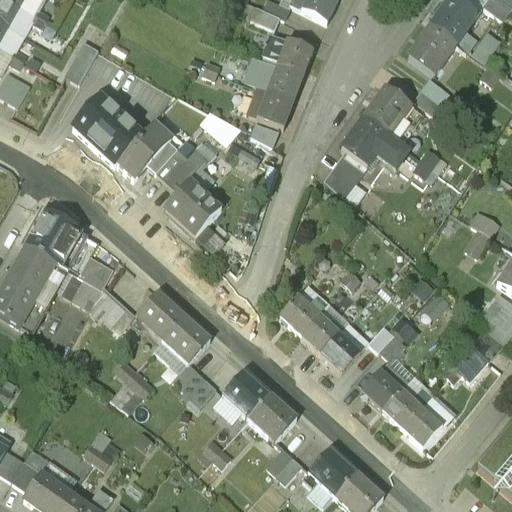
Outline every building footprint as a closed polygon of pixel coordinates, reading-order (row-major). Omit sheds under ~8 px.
[(0,0),(0,2),(17,12),(23,0),(0,0)] [(249,3),(243,0),(234,0),(233,3),(246,9),(249,3)] [(330,0),(312,0),(312,2),(309,1),(302,16),(324,28),(337,3),(330,0)] [(17,12),(0,2),(0,28),(5,32),(17,12)] [(475,20),(451,2),(429,32),(454,50),(475,20)] [(246,9),(233,3),(229,9),(242,16),(246,9)] [(279,25),(255,14),(250,26),(274,37),(279,25)] [(48,22),(38,16),(34,22),(45,28),(48,22)] [(45,28),(34,22),(31,28),(42,34),(45,28)] [(454,50),(429,32),(407,63),(432,81),(454,50)] [(310,57),(270,42),(267,49),(262,51),(265,56),(262,63),(263,63),(277,69),(276,73),(279,74),(301,83),(310,57)] [(26,62),(15,56),(11,62),(22,68),(26,62)] [(22,68),(11,62),(8,68),(19,74),(22,68)] [(277,69),(263,63),(261,67),(276,73),(277,69)] [(506,71),(495,63),(487,74),(498,82),(506,71)] [(219,73),(206,68),(204,74),(217,79),(219,73)] [(217,79),(204,74),(201,81),(214,86),(217,79)] [(301,83),(279,74),(276,84),(272,82),(266,98),(270,100),(291,108),(301,83)] [(498,82),(487,74),(479,85),(490,93),(498,82)] [(0,103),(13,110),(25,86),(1,75),(0,77),(0,103)] [(430,117),(443,95),(426,85),(413,107),(430,117)] [(409,113),(384,95),(363,124),(396,149),(408,133),(399,126),(409,113)] [(291,108),(270,100),(266,109),(262,108),(256,124),(282,134),(291,108)] [(142,143),(100,105),(73,135),(115,173),(116,172),(142,143)] [(224,151),(236,135),(207,112),(194,128),(224,151)] [(396,149),(363,124),(341,155),(366,173),(374,161),(394,176),(408,157),(396,149)] [(277,138),(255,130),(251,143),(271,154),(277,138)] [(142,143),(116,172),(134,188),(147,174),(168,150),(150,134),(142,143)] [(168,150),(147,174),(154,181),(157,178),(176,157),(168,150)] [(251,171),(257,163),(241,151),(234,159),(251,171)] [(176,157),(157,178),(179,198),(188,188),(208,166),(196,155),(186,166),(176,157)] [(439,163),(428,155),(420,166),(431,174),(439,163)] [(342,163),(323,188),(342,205),(362,178),(342,163)] [(431,174),(420,166),(412,177),(423,185),(431,174)] [(179,198),(162,216),(195,246),(220,217),(188,188),(179,198)] [(86,244),(44,220),(25,254),(66,277),(86,244)] [(495,232),(483,225),(476,236),(488,244),(495,232)] [(488,244),(476,236),(469,247),(480,255),(488,244)] [(66,277),(25,254),(0,297),(0,323),(30,341),(66,277)] [(511,266),(496,291),(511,301),(511,266)] [(100,269),(88,290),(100,296),(111,276),(100,269)] [(349,276),(339,287),(344,292),(354,281),(349,276)] [(354,281),(344,292),(350,296),(359,285),(354,281)] [(511,310),(495,298),(473,325),(485,334),(476,346),(492,359),(511,333),(511,310)] [(182,323),(156,299),(134,324),(160,348),(182,323)] [(312,309),(308,313),(297,302),(278,322),(300,342),(318,321),(322,317),(312,309)] [(318,321),(300,342),(320,360),(339,340),(342,336),(331,326),(327,330),(318,321)] [(209,347),(182,323),(160,348),(187,371),(209,347)] [(401,323),(391,334),(396,339),(406,327),(401,323)] [(406,327),(396,339),(401,343),(411,332),(406,327)] [(383,333),(367,350),(377,359),(379,357),(393,342),(383,333)] [(350,350),(339,340),(320,360),(340,378),(356,361),(347,353),(350,350)] [(393,342),(379,357),(390,367),(404,351),(393,342)] [(134,377),(124,368),(115,379),(124,388),(134,377)] [(451,369),(442,379),(447,384),(456,374),(451,369)] [(386,370),(360,398),(381,417),(399,397),(407,389),(386,370)] [(456,374),(447,384),(452,389),(461,379),(456,374)] [(134,377),(124,388),(134,397),(144,386),(134,377)] [(269,401),(243,377),(221,402),(247,426),(269,401)] [(12,400),(0,393),(0,408),(5,412),(12,400)] [(399,397),(381,417),(401,434),(416,417),(409,410),(411,408),(399,397)] [(295,425),(269,401),(247,426),(273,449),(295,425)] [(416,417),(401,434),(421,453),(437,436),(429,428),(431,426),(419,414),(416,417)] [(511,433),(478,474),(511,502),(511,433)] [(210,447),(201,457),(211,466),(220,456),(210,447)] [(90,450),(82,461),(93,469),(101,458),(90,450)] [(262,470),(282,488),(298,469),(278,452),(262,470)] [(220,456),(211,466),(221,475),(230,465),(220,456)] [(356,480),(329,456),(307,480),(334,504),(356,480)] [(22,468),(5,458),(0,465),(0,482),(10,488),(22,468)] [(112,465),(101,458),(93,469),(104,477),(112,465)] [(40,481),(22,468),(10,488),(26,500),(40,481)] [(374,511),(382,504),(356,480),(334,504),(342,511),(374,511)] [(62,511),(70,502),(40,481),(26,500),(22,506),(29,511),(62,511)] [(86,511),(84,511),(70,502),(62,511),(107,511),(112,505),(98,495),(86,511)]
